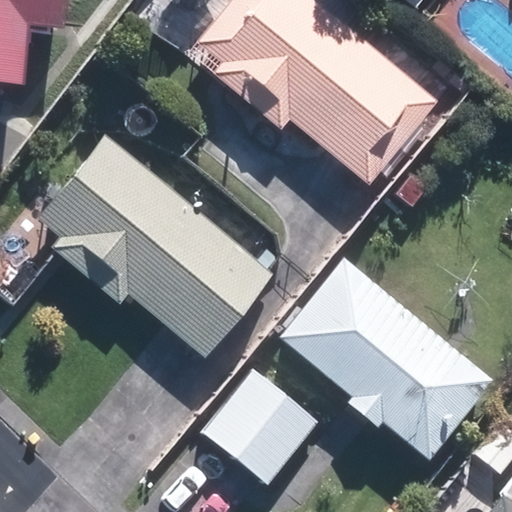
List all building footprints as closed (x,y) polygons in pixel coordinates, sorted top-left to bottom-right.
[(0,0),(0,87),(19,89),(25,30),(62,33),(65,0),(0,0)] [(436,102),(310,0),(227,0),(183,54),(281,134),(288,125),(366,188),(436,102)] [(274,275),(102,135),(33,220),(57,240),(49,251),(118,307),(127,297),(204,360),(274,275)] [(492,383),(341,260),(275,340),(348,399),(343,405),(375,430),(379,424),(426,463),(492,383)] [(265,487),(318,422),(253,370),(200,435),(265,487)] [(498,477),(511,458),(511,434),(499,425),(474,459),(498,477)] [(511,477),(498,496),(511,506),(511,477)] [(511,511),(511,506),(498,496),(485,511),(511,511)]
